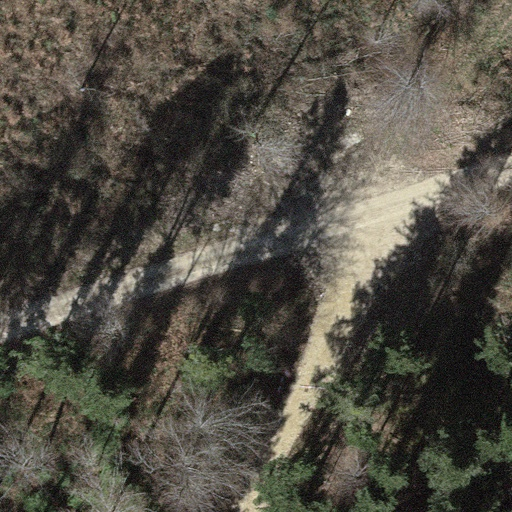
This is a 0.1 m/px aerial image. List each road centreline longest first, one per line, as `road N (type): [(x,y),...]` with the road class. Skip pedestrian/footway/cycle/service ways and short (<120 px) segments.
road 1 (track): [(0,314),(370,200)]
road 2 (track): [(370,200),(246,511)]
road 3 (track): [(370,200),(509,0)]
road 4 (track): [(370,200),(511,157)]
